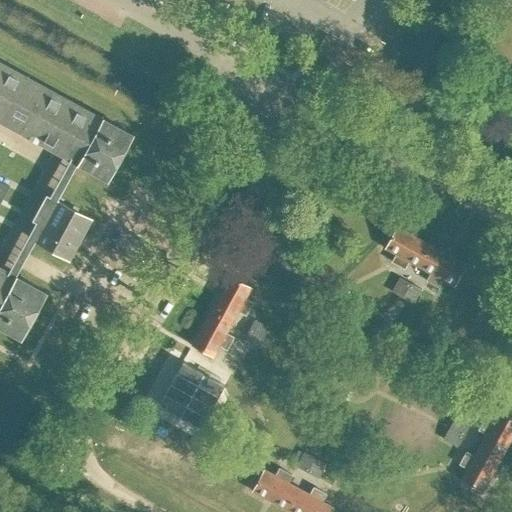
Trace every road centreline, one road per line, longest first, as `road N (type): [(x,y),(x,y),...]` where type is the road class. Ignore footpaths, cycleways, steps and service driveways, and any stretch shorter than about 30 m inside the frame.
road 1 (unclassified): [(157,511),(88,468),(85,425),(270,85)]
road 2 (unclassified): [(511,219),(270,85)]
road 3 (unclassified): [(270,85),(118,0)]
